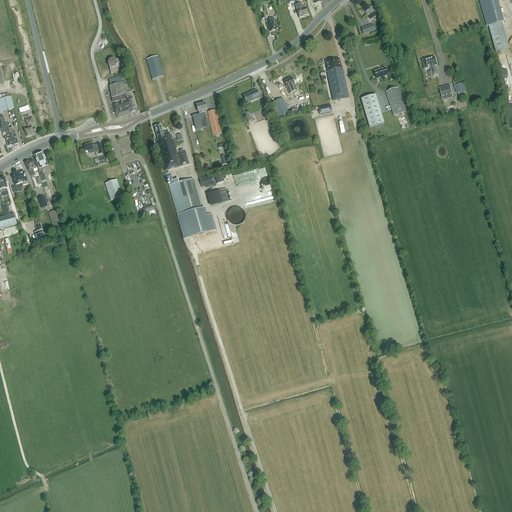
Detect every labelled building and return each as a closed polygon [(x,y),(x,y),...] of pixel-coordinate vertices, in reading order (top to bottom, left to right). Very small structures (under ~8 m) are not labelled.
[(496,0),(480,0),(488,27),(503,22),(496,0)] [(262,19),(265,18),(261,7),(264,6),(263,3),(257,5),(260,14),(260,13),(262,19)] [(303,16),(308,14),(305,7),(303,8),(301,3),(300,3),(296,4),(296,5),(295,5),(299,18),(300,17),(301,18),(303,17),(303,16)] [(365,12),(366,15),(368,14),(369,16),(368,16),(370,20),(376,16),(374,13),(375,12),(371,6),(368,8),(366,4),(361,6),(363,10),(364,12),(365,12)] [(276,24),(274,25),(273,22),(274,22),(273,17),(269,19),(266,21),(267,24),(269,32),(276,30),(278,29),(276,24)] [(375,31),(373,24),(361,28),(363,35),(375,31)] [(158,56),(146,60),(152,80),(164,77),(158,56)] [(432,77),(438,75),(435,66),(437,66),(434,57),(422,61),(425,69),(429,68),(430,71),(428,72),(429,77),(432,76),(432,77)] [(511,82),(511,73),(508,57),(500,59),(506,84),(511,82)] [(108,63),(111,74),(118,70),(123,65),(121,58),(115,60),(113,59),(109,60),(108,63)] [(333,101),(348,98),(342,68),(341,68),(339,59),(326,62),(328,74),(327,74),(333,101)] [(376,79),(387,75),(385,68),(374,72),(376,79)] [(120,74),(120,77),(109,80),(111,86),(109,86),(112,103),(122,100),(123,99),(122,95),(123,95),(123,93),(130,91),(124,73),(120,74)] [(292,92),(296,90),(294,85),(295,84),(291,77),(288,79),(289,80),(284,82),(287,87),(290,86),(292,92)] [(463,83),(454,86),(457,94),(466,91),(463,83)] [(450,85),(439,88),(443,100),(453,98),(450,85)] [(399,88),(386,92),(393,115),(406,111),(399,88)] [(247,104),(260,98),(257,90),(243,96),(247,104)] [(130,92),(130,91),(123,93),(123,95),(122,95),(123,99),(122,100),(122,102),(113,105),(116,116),(119,118),(128,116),(131,114),(137,111),(132,97),(131,92),(130,92)] [(0,112),(14,109),(11,97),(9,97),(8,93),(0,95),(0,112)] [(376,95),(361,99),(369,128),(384,123),(376,95)] [(282,99),(271,104),(277,119),(289,114),(282,99)] [(213,136),(222,134),(216,110),(205,113),(205,110),(206,110),(205,103),(196,106),(198,112),(199,112),(199,114),(192,116),(195,130),(210,126),(213,136)] [(318,107),(320,115),(332,112),(330,105),(318,107)] [(262,113),(265,119),(271,117),(268,110),(262,113)] [(250,111),(244,113),(248,123),(253,121),(250,111)] [(29,115),(24,116),(28,128),(27,128),(27,129),(24,130),(25,133),(26,133),(27,137),(28,136),(29,137),(31,136),(34,135),(33,131),(32,127),(31,126),(35,125),(32,118),(30,119),(29,115)] [(2,130),(6,129),(8,137),(6,138),(8,147),(9,147),(11,147),(11,146),(13,146),(9,129),(8,124),(1,125),(2,130)] [(164,171),(188,165),(184,152),(176,154),(171,134),(164,136),(161,125),(153,127),(157,140),(155,140),(164,171)] [(12,128),(9,129),(13,146),(15,145),(15,146),(17,145),(18,145),(16,135),(15,132),(14,131),(13,131),(12,128)] [(93,153),(98,152),(98,154),(102,154),(100,144),(96,145),(92,146),(91,144),(84,145),(86,151),(88,150),(89,152),(91,153),(93,153)] [(47,163),(42,152),(39,154),(35,156),(39,167),(47,163)] [(106,156),(97,158),(99,165),(108,163),(106,156)] [(36,175),(33,170),(36,168),(33,161),(29,162),(25,164),(31,177),(36,175)] [(43,187),(47,186),(42,169),(38,170),(43,187)] [(22,191),(20,184),(22,184),(23,186),(27,185),(26,182),(27,182),(25,173),(18,174),(17,173),(16,172),(15,173),(14,174),(14,175),(15,178),(13,178),(15,186),(12,187),(14,193),(22,191)] [(222,173),(215,175),(217,184),(225,182),(222,173)] [(201,187),(216,184),(214,174),(199,178),(201,187)] [(178,216),(185,239),(215,230),(210,215),(203,217),(201,209),(193,179),(169,186),(178,216)] [(117,180),(105,184),(111,202),(123,198),(117,180)] [(226,189),(207,194),(210,207),(230,201),(226,189)] [(54,231),(62,228),(57,211),(49,213),(54,231)] [(14,214),(0,217),(0,229),(17,225),(14,214)] [(37,232),(34,233),(37,243),(45,241),(41,224),(40,218),(34,220),(35,225),(37,232)]
